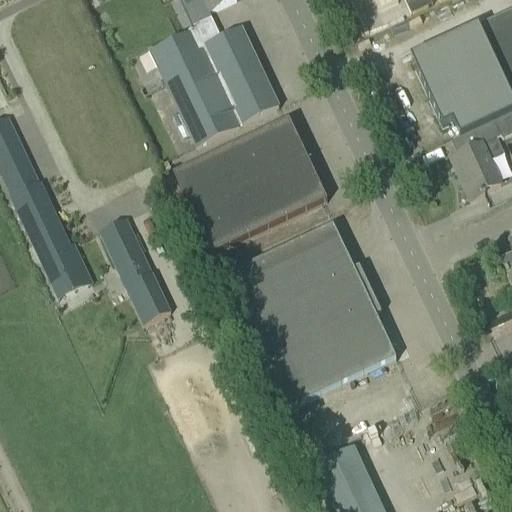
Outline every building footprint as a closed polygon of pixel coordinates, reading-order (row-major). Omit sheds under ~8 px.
[(191,0),(195,7),(200,5),(207,18),(236,4),(233,0),(191,0)] [(410,0),(416,15),(453,0),(410,0)] [(107,1),(103,11),(114,15),(118,5),(107,1)] [(511,14),(414,61),(453,145),(471,136),(478,151),(450,164),(470,206),(485,199),(484,198),(501,190),(490,166),(504,159),(497,143),(500,141),(502,145),(511,139),(511,14)] [(149,55),(195,152),(278,113),(240,33),(201,52),(192,34),(149,55)] [(86,124),(117,111),(107,88),(76,101),(86,124)] [(7,122),(0,125),(0,171),(25,160),(7,122)] [(173,181),(211,261),(326,206),(288,126),(173,181)] [(343,171),(318,180),(327,203),(352,194),(343,171)] [(38,188),(9,202),(31,248),(39,245),(47,261),(39,265),(51,291),(85,275),(73,249),(69,250),(40,187),(38,188)] [(125,224),(98,237),(124,291),(151,279),(125,224)] [(342,251),(351,249),(344,227),(336,229),(342,251)] [(221,284),(285,417),(396,365),(375,321),(380,318),(358,272),(353,275),(332,231),(221,284)] [(511,241),(507,244),(511,254),(511,260),(499,267),(511,295),(511,241)] [(322,463),(339,511),(382,511),(360,450),(322,463)]
